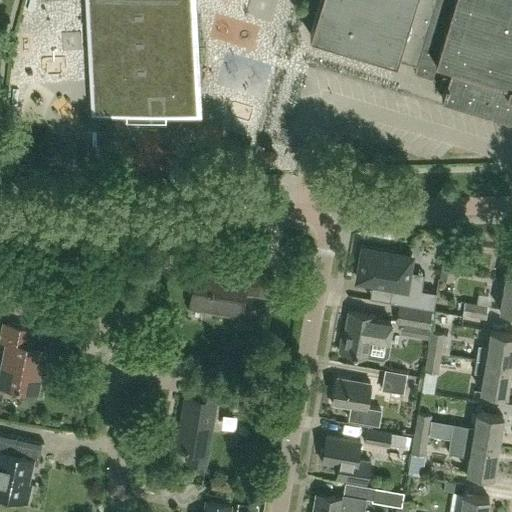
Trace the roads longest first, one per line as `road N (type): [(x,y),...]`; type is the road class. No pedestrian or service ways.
road 1 (residential): [(283,511),(342,201)]
road 2 (residential): [(124,511),(111,211)]
road 3 (unclassified): [(342,201),(111,211)]
road 4 (unclassified): [(511,199),(342,201)]
